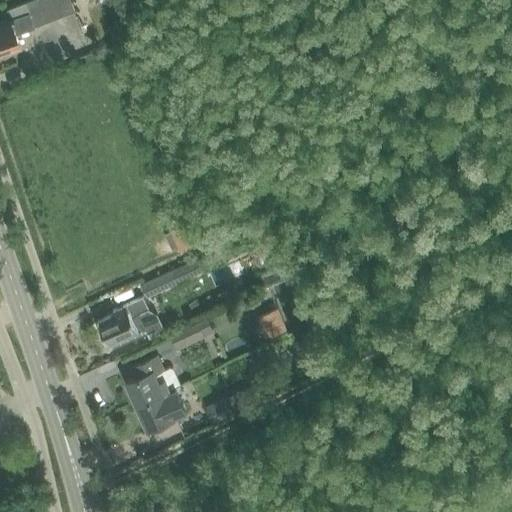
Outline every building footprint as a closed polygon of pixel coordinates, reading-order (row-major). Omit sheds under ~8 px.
[(17,31),(75,9),(71,0),(25,0),(26,1),(5,9),(8,17),(0,19),(0,50),(18,45),(20,44),(21,43),(17,31)] [(198,217),(171,231),(181,252),(209,238),(198,217)] [(176,267),(142,282),(149,296),(182,281),(176,267)] [(117,310),(101,318),(105,327),(102,328),(108,340),(111,339),(111,340),(112,341),(114,340),(116,344),(121,342),(139,334),(149,329),(141,310),(151,306),(145,294),(134,299),(129,301),(116,307),(117,310)] [(260,313),(269,334),(289,326),(280,305),(260,313)] [(171,330),(179,348),(207,336),(199,318),(171,330)] [(178,384),(178,385),(183,383),(175,364),(167,367),(160,353),(136,363),(141,373),(128,379),(139,403),(171,388),(178,384)] [(189,409),(178,385),(178,384),(171,388),(139,403),(149,427),(189,409)] [(215,420),(235,411),(227,395),(207,405),(215,420)]
